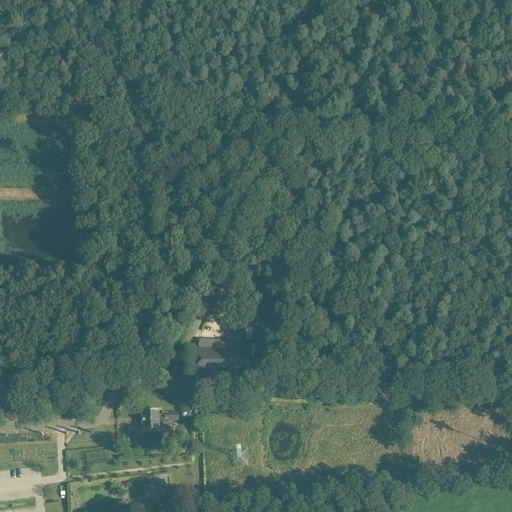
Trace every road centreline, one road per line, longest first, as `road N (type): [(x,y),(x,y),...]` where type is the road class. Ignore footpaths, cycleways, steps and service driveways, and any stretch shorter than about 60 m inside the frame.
road 1 (unknown): [(115,390),(511,392)]
road 2 (unclassified): [(0,429),(95,422),(123,386),(268,390)]
road 3 (track): [(278,129),(170,385)]
road 4 (unknown): [(89,111),(95,374)]
road 5 (track): [(511,154),(278,129)]
road 6 (track): [(278,129),(89,111)]
road 7 (track): [(335,0),(278,129)]
